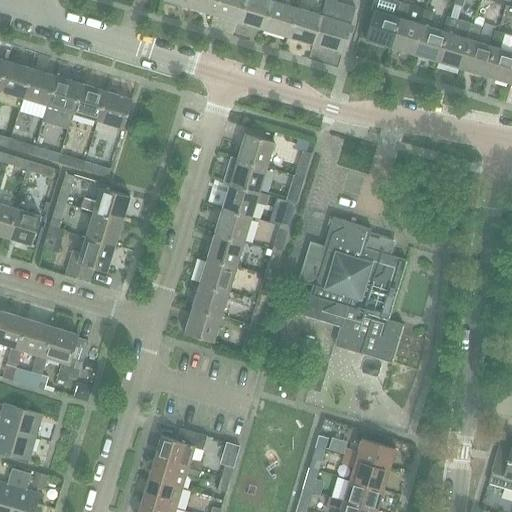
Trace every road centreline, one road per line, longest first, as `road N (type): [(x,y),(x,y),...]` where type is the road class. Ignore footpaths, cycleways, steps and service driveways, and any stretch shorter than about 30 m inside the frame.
road 1 (residential): [(497,137),(335,109),(227,73)]
road 2 (residential): [(474,397),(497,137)]
road 3 (residential): [(155,321),(227,73)]
road 4 (residential): [(97,511),(155,321)]
road 5 (residential): [(227,73),(39,16)]
road 6 (residential): [(0,277),(155,321)]
